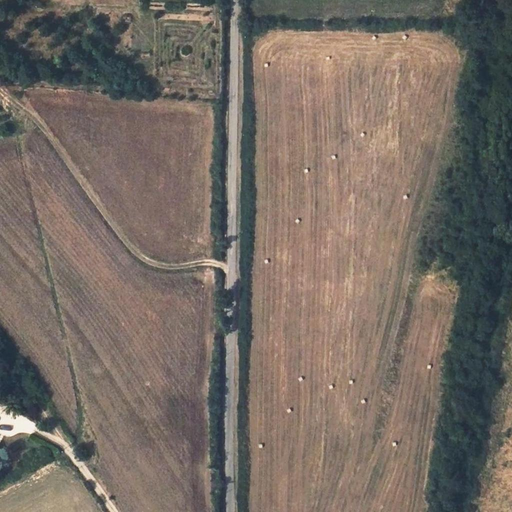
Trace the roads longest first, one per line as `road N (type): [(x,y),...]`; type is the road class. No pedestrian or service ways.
road 1 (unclassified): [(233,0),(229,511)]
road 2 (track): [(0,91),(49,135),(133,250),(155,264),(229,269)]
